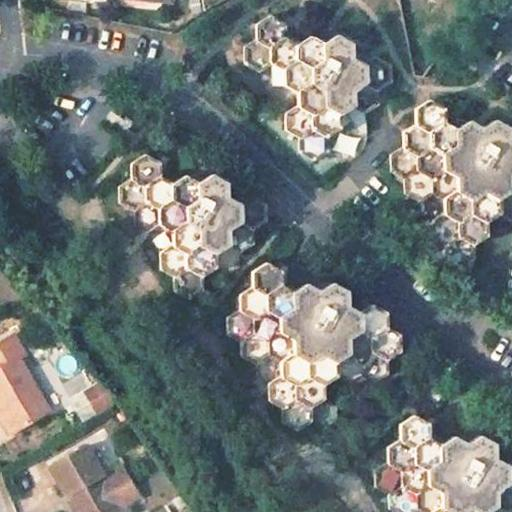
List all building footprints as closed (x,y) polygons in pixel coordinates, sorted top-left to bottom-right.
[(292,135),(291,154),(312,160),(326,152),(322,138),(333,128),(333,116),(344,105),(354,112),(374,105),(374,93),(387,85),(389,64),(375,59),(361,68),(343,59),(345,43),(330,37),(320,44),(303,39),(294,46),(273,38),(273,23),(264,18),(252,26),(249,42),(238,50),(236,65),(254,74),(265,67),(278,73),(280,87),(292,94),(292,108),(282,114),(280,132),(292,135)] [(511,146),(511,147),(501,142),(501,125),(487,118),(471,128),(458,122),(445,128),(437,123),(437,108),(422,100),(408,109),(409,123),(396,130),(396,147),(385,154),(385,169),(395,174),(396,191),(411,201),(426,192),(433,196),(435,211),(424,220),(423,235),(436,244),(453,233),(467,241),(478,235),(478,221),(491,209),(504,217),(511,211),(511,146)] [(150,163),(143,157),(129,165),(129,181),(116,188),(115,204),(122,208),(136,202),(155,211),(155,223),(169,232),(169,246),(159,251),(158,272),(171,280),(171,293),(189,302),(201,295),(202,277),(211,269),(211,255),(225,245),(239,251),(248,246),(249,233),(260,224),(259,206),(248,200),(232,208),(224,203),(221,187),(208,178),(195,186),(184,180),(164,190),(153,184),(150,163)] [(278,360),(278,377),(266,387),(265,404),(277,408),(277,423),(296,432),(305,425),(307,405),(317,400),(320,385),(333,377),(347,383),(356,376),(369,381),(380,374),(381,357),(393,353),(392,334),(380,328),(377,311),(365,304),(350,313),(340,307),(341,292),(328,287),(313,294),(302,288),(288,295),(275,286),(274,275),(262,268),(249,276),(249,288),(240,296),(238,311),(228,320),(228,336),(238,340),(239,355),(255,363),(269,356),(278,360)] [(0,432),(38,411),(9,360),(16,356),(5,337),(0,339),(0,432)] [(96,381),(79,392),(93,413),(110,402),(96,381)] [(384,448),(380,466),(371,470),(371,488),(384,491),(384,506),(394,511),(407,511),(411,511),(413,511),(511,511),(511,456),(497,459),(488,456),(487,441),(475,434),(463,441),(450,435),(432,442),(422,436),(421,421),(411,418),(394,424),(393,443),(384,448)] [(62,511),(123,511),(138,504),(119,468),(94,481),(77,450),(40,470),(62,511)]
